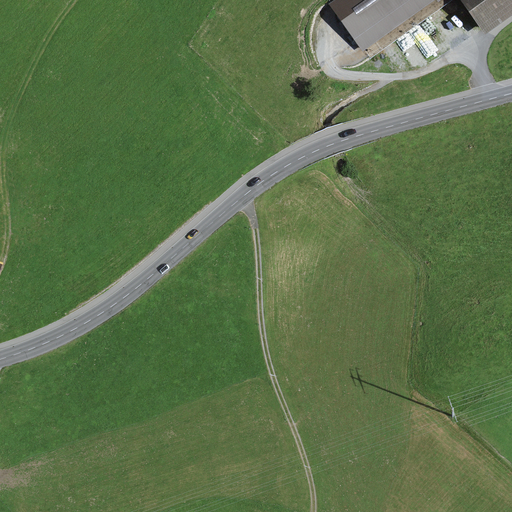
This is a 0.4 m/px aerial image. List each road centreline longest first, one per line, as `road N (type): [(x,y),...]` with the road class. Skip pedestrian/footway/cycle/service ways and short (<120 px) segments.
road 1 (secondary): [(0,359),(116,303),(292,162),(511,93)]
road 2 (track): [(241,197),(256,229),(262,316),(316,480),(317,511)]
